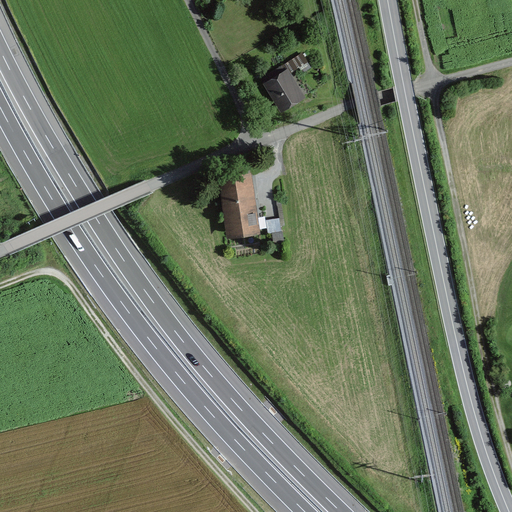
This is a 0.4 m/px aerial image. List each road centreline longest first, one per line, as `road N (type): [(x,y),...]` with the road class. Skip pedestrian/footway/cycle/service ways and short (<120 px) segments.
road 1 (motorway): [(340,511),(175,332),(72,180),(0,49)]
road 2 (tertiary): [(509,511),(464,376),(388,0)]
road 3 (motorway): [(0,106),(126,309),(305,511)]
road 4 (track): [(511,461),(415,0)]
road 5 (track): [(0,285),(44,271),(66,280),(255,511)]
road 6 (unclassified): [(257,142),(0,250)]
road 7 (unclassified): [(511,61),(355,104),(257,142)]
road 8 (unclassified): [(257,142),(188,0)]
